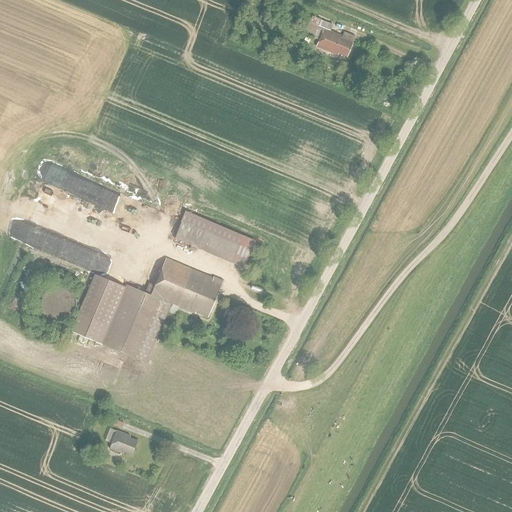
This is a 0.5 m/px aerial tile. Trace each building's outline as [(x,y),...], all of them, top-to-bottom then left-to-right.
[(325,29),(331,31),(334,24),(316,16),(308,33),(321,39),(325,29)] [(350,57),(355,43),(354,43),(343,38),(343,36),(331,31),(325,29),(321,39),(318,46),(339,55),(340,53),(350,57)] [(345,33),(343,36),(343,38),(354,43),(356,37),(345,33)] [(114,191),(57,169),(52,183),(108,205),(114,191)] [(199,193),(196,201),(220,209),(223,201),(199,193)] [(141,239),(20,199),(15,216),(135,256),(141,239)] [(185,215),(174,242),(242,271),(254,243),(185,215)] [(211,315),(224,282),(169,260),(154,296),(96,272),(72,333),(139,360),(165,297),(211,315)] [(67,290),(61,288),(55,289),(49,291),(46,293),(43,298),(41,306),(43,313),(46,318),(49,321),(55,323),(60,323),(66,322),(72,316),(76,308),(75,301),(72,295),(67,290)] [(131,456),(137,442),(129,439),(130,436),(116,431),(110,448),(131,456)]
